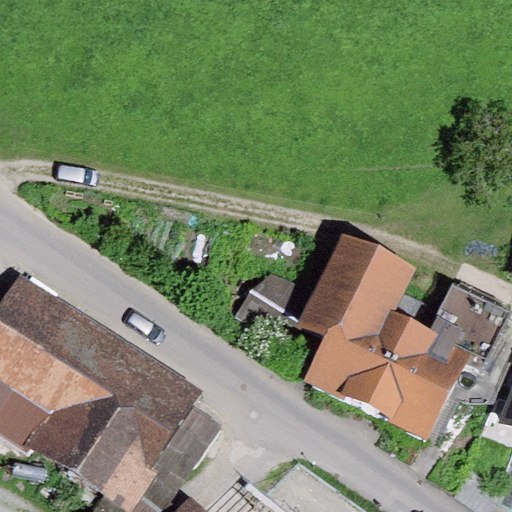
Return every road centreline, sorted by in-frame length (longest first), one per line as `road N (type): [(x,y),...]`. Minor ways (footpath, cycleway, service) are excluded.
road 1 (track): [(511,296),(320,228),(108,188),(19,177),(0,187)]
road 2 (residential): [(0,225),(417,511)]
